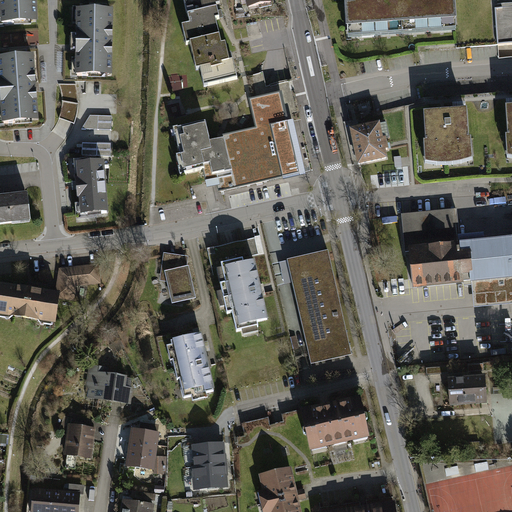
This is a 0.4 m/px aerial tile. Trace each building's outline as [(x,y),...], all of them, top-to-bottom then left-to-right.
[(38,0),(3,0),(5,29),(39,27),(38,0)] [(220,3),(218,0),(193,0),(185,2),(191,27),(183,29),(188,48),(191,45),(197,72),(200,72),(204,90),(240,81),(234,60),(230,62),(227,45),(220,46),(216,20),(219,19),(216,4),(220,3)] [(270,0),(244,0),(247,9),(271,4),(270,0)] [(347,3),(349,39),(456,34),(453,0),(389,0),(390,1),(347,3)] [(115,11),(80,10),(78,76),(112,77),(115,11)] [(511,10),(496,11),(499,47),(511,45),(511,10)] [(35,59),(1,61),(4,127),(39,125),(35,59)] [(63,84),(65,120),(80,119),(78,83),(63,84)] [(285,176),(274,128),(288,125),(281,94),(249,101),(255,129),(223,136),(224,140),(212,142),(208,122),(178,129),(184,157),(178,158),(181,175),(206,170),(208,181),(218,179),(221,190),(285,176)] [(467,111),(424,114),(426,143),(424,143),(426,166),(442,168),(456,167),(472,163),(471,141),(469,141),(467,111)] [(113,128),(113,115),(92,115),(92,128),(113,128)] [(382,124),(350,131),(358,167),(391,160),(382,124)] [(113,153),(112,142),(84,142),(84,154),(113,153)] [(110,167),(80,171),(87,219),(117,215),(110,167)] [(27,195),(0,197),(0,228),(31,225),(27,195)] [(511,237),(461,242),(457,209),(446,210),(403,215),(406,251),(411,250),(414,287),(473,282),(475,306),(511,302),(511,237)] [(329,254),(288,263),(312,368),(352,357),(329,254)] [(190,259),(164,255),(160,283),(168,285),(172,308),(197,302),(189,269),(190,259)] [(269,322),(255,264),(244,267),(243,263),(223,268),(227,285),(220,286),(228,318),(233,316),(238,335),(258,330),(257,325),(269,322)] [(56,296),(2,288),(0,299),(0,318),(56,326),(59,302),(69,303),(76,298),(78,291),(102,286),(102,267),(60,271),(56,296)] [(216,397),(200,336),(171,344),(172,349),(167,350),(171,366),(174,365),(185,405),(216,397)] [(110,372),(89,368),(83,401),(130,410),(135,380),(109,376),(110,372)] [(485,378),(449,380),(451,405),(487,402),(485,378)] [(362,401),(302,413),(304,424),(310,455),(370,444),(362,401)] [(304,424),(302,413),(302,410),(282,414),(283,422),(270,425),(269,418),(243,423),(245,436),(304,424)] [(93,463),(97,431),(68,427),(64,459),(93,463)] [(161,436),(132,432),(128,461),(157,465),(161,436)] [(195,466),(226,464),(224,443),(193,445),(195,466)] [(167,473),(169,456),(159,455),(157,472),(167,473)] [(195,466),(192,467),(194,490),(228,487),(226,464),(195,466)] [(301,511),(293,470),(259,477),(265,511),(301,511)] [(72,489),(35,485),(32,511),(79,511),(81,494),(84,494),(85,484),(72,482),(72,489)] [(135,491),(133,499),(152,502),(154,494),(135,491)] [(155,511),(156,508),(123,501),(120,511),(155,511)]
